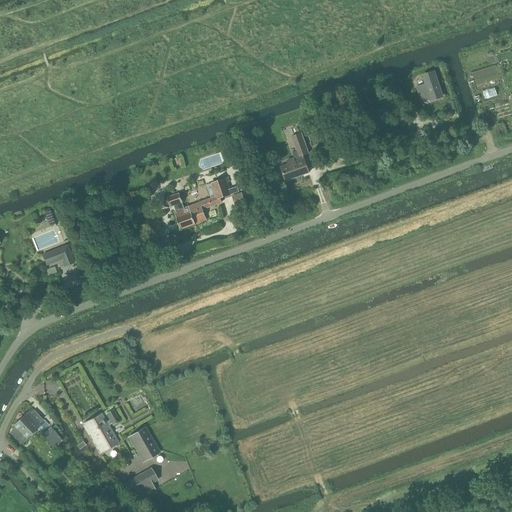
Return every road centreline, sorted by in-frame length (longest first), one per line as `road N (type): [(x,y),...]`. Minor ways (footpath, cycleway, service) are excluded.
road 1 (unclassified): [(511,150),(41,324),(0,373)]
road 2 (unknown): [(26,388),(65,401),(110,465),(156,462)]
